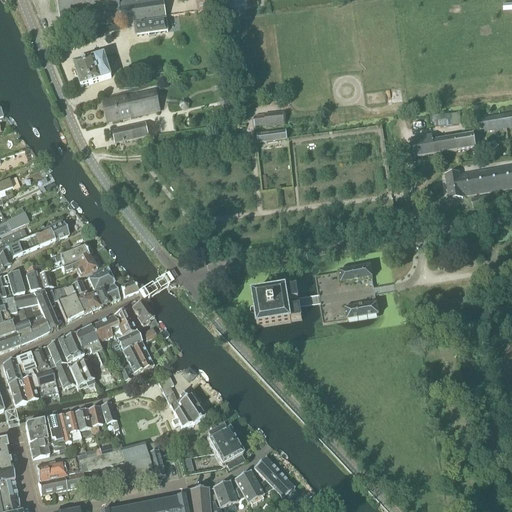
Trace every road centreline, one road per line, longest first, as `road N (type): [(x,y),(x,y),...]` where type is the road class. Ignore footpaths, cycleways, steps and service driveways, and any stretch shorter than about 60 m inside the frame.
road 1 (unclassified): [(179,276),(511,223)]
road 2 (tertiary): [(179,276),(104,182),(19,0)]
road 3 (tertiary): [(393,511),(179,276)]
road 4 (unclassified): [(0,360),(179,276)]
road 5 (unclassified): [(41,511),(184,487)]
